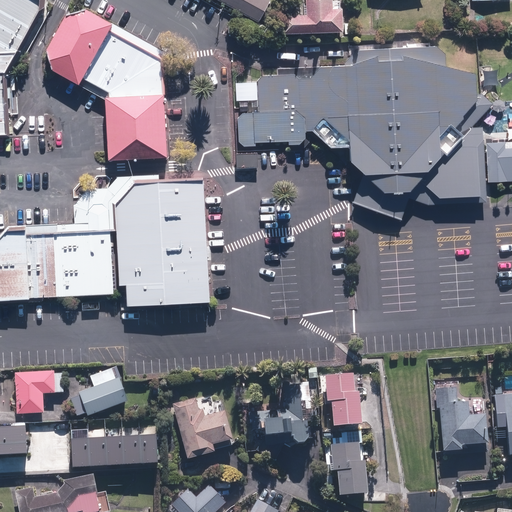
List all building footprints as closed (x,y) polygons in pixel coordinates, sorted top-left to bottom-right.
[(0,0),(0,138),(9,138),(7,76),(14,61),(44,9),(45,0),(0,0)] [(213,0),(256,23),(268,1),(266,0),(213,0)] [(280,36),(341,34),(340,9),(330,9),(329,0),(302,0),(304,15),(279,16),(280,36)] [(109,161),(167,158),(164,95),(165,95),(164,57),(164,53),(86,10),(76,12),(66,15),(48,51),(51,71),(78,85),(79,85),(105,99),(108,151),(109,161)] [(353,23),(342,23),(342,35),(353,34),(353,23)] [(352,199),(351,202),(402,220),(410,199),(428,205),(485,203),(480,129),(469,127),(488,104),(477,94),(472,92),(471,76),(442,67),(442,54),(435,47),(355,49),(351,58),(342,65),(314,68),(306,79),(296,75),(260,76),(255,90),(256,113),(238,114),(236,116),(238,146),(254,147),(254,143),(286,142),(287,146),(298,144),(302,148),(316,137),(327,149),(350,148),(350,163),(364,172),(352,199)] [(502,140),(484,141),(486,182),(511,181),(511,145),(503,146),(502,140)] [(258,154),(236,154),(236,168),(238,168),(255,168),(258,168),(258,154)] [(114,281),(123,281),(125,300),(206,297),(204,254),(202,178),(159,180),(159,177),(159,175),(121,177),(117,177),(108,188),(114,281)] [(0,230),(0,295),(115,289),(114,281),(108,188),(104,184),(83,186),(73,197),(68,203),(69,220),(8,222),(0,230)] [(86,418),(126,403),(113,368),(89,377),(93,389),(68,398),(76,418),(85,415),(86,418)] [(63,373),(15,374),(16,416),(43,416),(42,396),(63,395),(63,373)] [(330,430),(359,428),(357,394),(353,394),(352,376),(323,378),(325,404),(329,403),(330,430)] [(299,424),(298,385),(284,385),(284,411),(249,412),(249,432),(261,432),(261,442),(255,452),(274,464),(285,445),(290,448),(301,447),(306,447),(306,442),(305,424),(299,424)] [(455,388),(434,389),(435,410),(438,410),(441,454),(463,453),(463,448),(486,447),(484,416),(467,416),(467,403),(456,403),(455,388)] [(276,392),(263,392),(263,405),(276,405),(276,392)] [(511,394),(493,395),(495,430),(504,430),(505,459),(511,458),(511,394)] [(195,400),(171,405),(185,463),(213,456),(211,447),(230,443),(223,413),(203,417),(201,410),(197,411),(195,400)] [(20,421),(0,420),(0,450),(20,451),(20,421)] [(154,432),(67,433),(67,461),(154,460),(154,432)] [(365,495),(360,433),(341,434),(341,444),(328,445),(330,473),(334,473),(336,497),(365,495)] [(13,493),(17,511),(107,511),(104,493),(95,495),(91,477),(61,483),(62,487),(55,495),(34,499),(32,489),(13,493)] [(215,511),(223,505),(206,488),(194,499),(186,490),(170,506),(175,511),(215,511)] [(386,503),(385,495),(366,495),(367,504),(386,503)] [(276,511),(257,500),(249,511),(276,511)]
